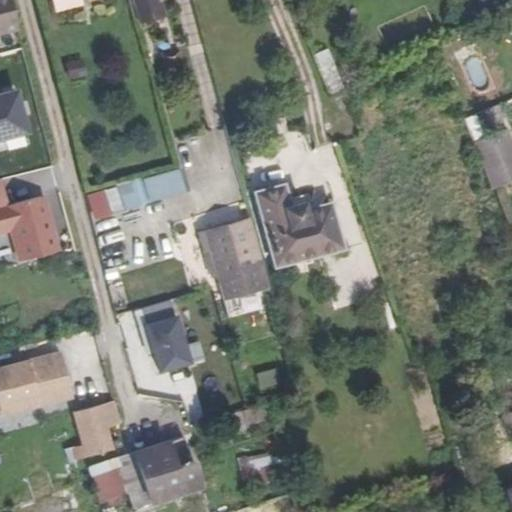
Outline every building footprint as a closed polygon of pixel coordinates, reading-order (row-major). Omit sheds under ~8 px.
[(0,0),(0,27),(12,25),(5,0),(0,0)] [(154,0),(128,0),(134,18),(158,11),(154,0)] [(453,0),(465,26),(479,20),(470,0),(453,0)] [(511,7),(494,16),(499,25),(511,18),(511,7)] [(79,58),(62,64),(68,80),(85,73),(79,58)] [(0,92),(0,141),(27,135),(15,89),(0,92)] [(463,121),(471,140),(483,135),(476,116),(463,121)] [(511,166),(511,162),(511,160),(511,145),(506,131),(473,145),(491,191),(511,182),(511,166)] [(93,219),(185,193),(178,168),(85,195),(93,219)] [(255,193),(274,265),(339,248),(330,211),(305,218),(301,202),(286,206),(281,186),(255,193)] [(55,252),(41,198),(0,209),(0,233),(12,230),(21,262),(55,252)] [(226,212),(220,214),(245,305),(269,299),(248,221),(229,226),(226,212)] [(224,310),(245,305),(220,214),(215,215),(219,229),(204,233),(209,253),(205,253),(211,277),(215,275),(224,310)] [(119,314),(138,395),(177,386),(182,405),(193,403),(185,371),(190,370),(173,301),(119,314)] [(34,387),(66,379),(57,352),(0,366),(0,412),(38,403),(34,387)] [(66,379),(34,387),(38,403),(71,395),(66,379)] [(189,438),(162,445),(174,494),(202,487),(189,438)] [(174,494),(162,445),(150,449),(161,498),(174,494)] [(118,448),(87,457),(97,499),(128,490),(120,458),(118,448)] [(161,498),(150,449),(134,453),(147,502),(161,498)] [(147,502),(134,453),(120,458),(128,490),(132,506),(147,502)] [(238,461),(244,490),(276,484),(270,455),(238,461)]
